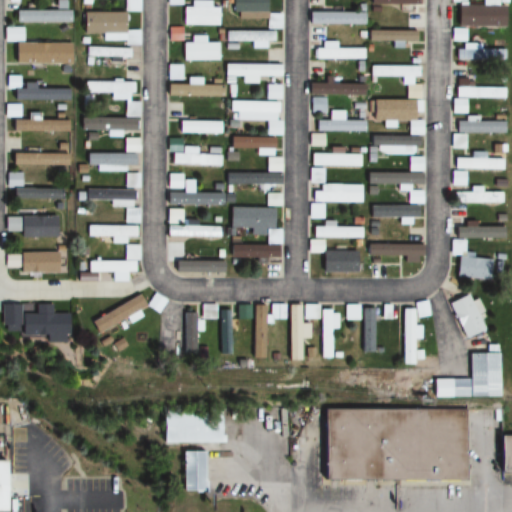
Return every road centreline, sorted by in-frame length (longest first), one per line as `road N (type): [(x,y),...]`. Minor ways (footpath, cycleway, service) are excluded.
road 1 (residential): [(296,291),(178,289),(158,273),(154,0)]
road 2 (residential): [(438,0),(435,272),(404,291),(296,291)]
road 3 (residential): [(296,291),(296,0)]
road 4 (residential): [(0,286),(109,290),(158,273)]
